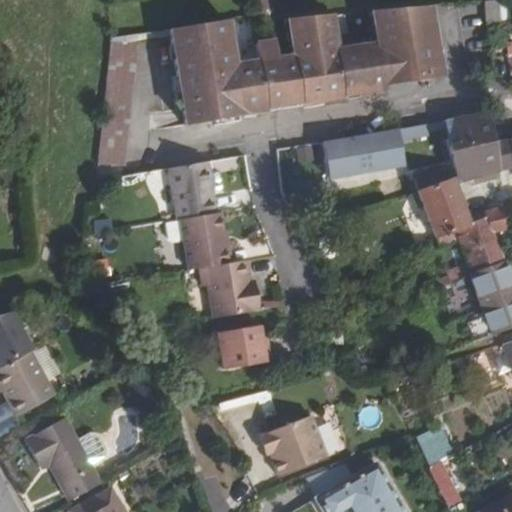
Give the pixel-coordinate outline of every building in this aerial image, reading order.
[(500,27),(498,1),(485,2),(487,28),(500,27)] [(259,23),(274,22),(272,4),(257,6),(259,23)] [(230,21),(174,29),(186,123),(241,114),(241,112),(266,109),(265,106),(299,102),(299,104),(343,98),(343,95),(382,90),(381,86),(437,79),(429,8),(372,12),(377,47),(336,53),(331,16),(288,20),(293,58),(236,66),(230,21)] [(143,34),(110,38),(98,155),(129,157),(143,34)] [(498,169),(498,141),(490,114),(457,120),(445,122),(448,148),(457,181),(460,181),(498,169)] [(325,143),(331,181),(405,169),(400,141),(427,136),(425,126),(325,143)] [(508,139),(498,141),(498,169),(510,166),(508,139)] [(176,219),(179,219),(215,213),(206,163),(168,170),(176,219)] [(413,183),(417,192),(450,181),(446,171),(413,183)] [(458,195),(453,181),(450,181),(433,187),(417,192),(434,241),(469,229),(468,224),(466,219),(462,207),(458,195)] [(463,193),(458,195),(462,207),(467,205),(463,193)] [(511,227),(511,225),(508,207),(484,214),(485,219),(468,224),(469,229),(434,241),(431,241),(425,243),(428,252),(458,242),(466,266),(445,274),(446,278),(433,283),(434,286),(410,297),(412,302),(470,278),(469,275),(503,262),(492,233),(511,227)] [(188,270),(202,268),(228,264),(219,212),(215,213),(179,219),(188,270)] [(485,219),(484,214),(466,219),(468,224),(485,219)] [(183,240),(179,219),(176,219),(165,221),(167,238),(172,242),(183,240)] [(211,285),(217,318),(264,311),(261,288),(255,289),(253,280),(250,260),(228,264),(202,268),(205,286),(211,285)] [(511,330),(511,287),(503,262),(469,275),(470,278),(485,319),(467,326),(473,344),(511,330)] [(325,306),(318,308),(321,314),(327,311),(325,306)] [(337,321),(341,332),(361,324),(356,314),(337,321)] [(266,348),(264,339),(263,326),(222,334),(229,370),(274,362),(272,346),(266,348)] [(24,337),(0,350),(0,382),(18,416),(57,395),(24,337)] [(511,341),(502,345),(511,374),(511,341)] [(481,353),(490,374),(509,366),(499,345),(481,353)] [(239,413),(269,404),(265,393),(236,402),(239,413)] [(304,413),(255,430),(269,471),(318,454),(304,413)] [(51,468),(71,503),(103,486),(66,421),(25,444),(36,464),(46,458),(51,468)] [(255,430),(251,431),(258,450),(262,449),(255,430)] [(90,432),(77,439),(90,462),(103,455),(105,448),(96,433),(90,432)] [(431,442),(418,450),(429,471),(442,464),(431,442)] [(42,473),(51,468),(46,458),(36,464),(42,473)] [(403,511),(374,463),(315,498),(322,511),(403,511)] [(462,500),(442,464),(429,471),(450,511),(456,509),(454,505),(462,500)] [(74,511),(102,511),(121,502),(114,491),(74,511)] [(511,511),(511,498),(488,511),(511,511)] [(126,511),(121,502),(102,511),(126,511)]
